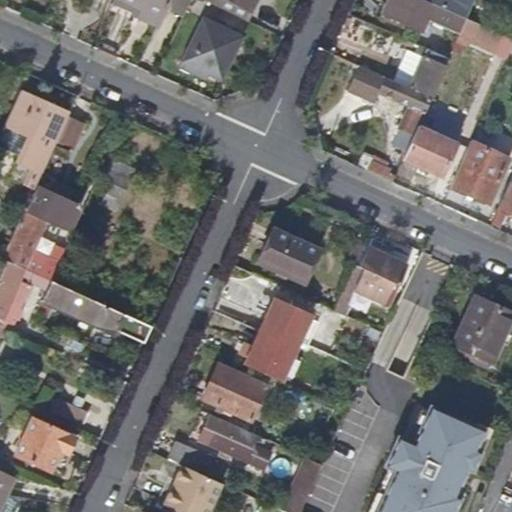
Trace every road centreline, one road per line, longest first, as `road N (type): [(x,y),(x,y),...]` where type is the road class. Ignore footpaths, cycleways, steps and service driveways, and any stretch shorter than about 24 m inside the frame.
road 1 (residential): [(93,511),(259,149)]
road 2 (residential): [(0,30),(259,149)]
road 3 (residential): [(259,149),(511,265)]
road 4 (unknown): [(453,238),(346,479)]
road 5 (residential): [(259,149),(326,0)]
